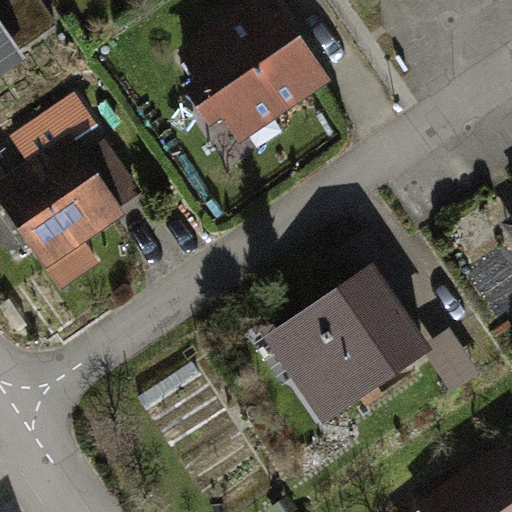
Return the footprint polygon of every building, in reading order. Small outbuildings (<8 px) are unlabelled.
[(265,0),(258,0),(180,53),(240,141),(323,85),(265,0)] [(0,39),(0,66),(13,58),(0,39)] [(90,128),(0,189),(0,196),(45,262),(138,199),(90,128)] [(366,274),(271,339),(327,419),(421,355),(366,274)] [(459,390),(486,372),(463,338),(436,356),(459,390)] [(511,511),(511,474),(499,455),(421,507),(424,511),(511,511)]
